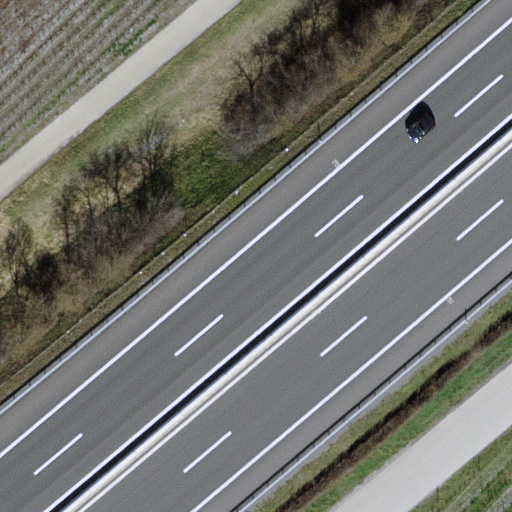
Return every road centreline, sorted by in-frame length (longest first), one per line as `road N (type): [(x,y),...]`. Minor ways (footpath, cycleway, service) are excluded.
road 1 (motorway): [(511,64),(0,499)]
road 2 (motorway): [(136,511),(511,192)]
road 3 (track): [(220,0),(0,184)]
road 4 (unclassified): [(511,387),(359,511)]
